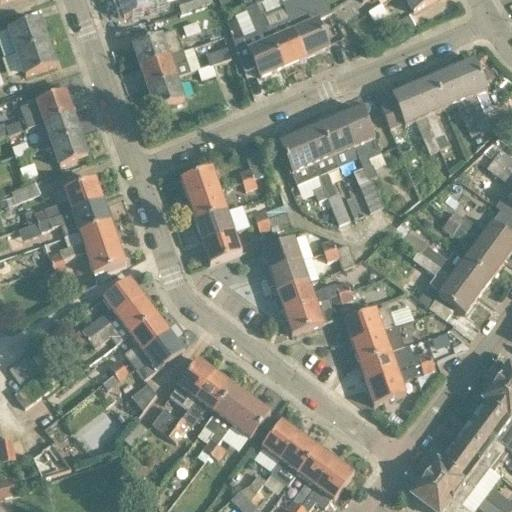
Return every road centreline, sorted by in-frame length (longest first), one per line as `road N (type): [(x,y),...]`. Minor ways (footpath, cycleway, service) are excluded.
road 1 (residential): [(399,463),(187,305),(132,173)]
road 2 (residential): [(132,173),(488,24)]
road 3 (residential): [(511,310),(399,463)]
road 4 (residential): [(132,173),(71,0)]
